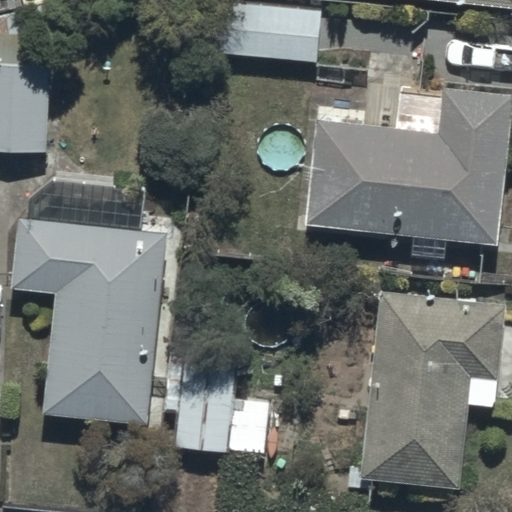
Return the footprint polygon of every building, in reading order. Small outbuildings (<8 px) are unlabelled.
[(211,0),(206,53),(314,63),(319,10),(211,0)] [(511,0),(409,0),(511,10),(511,0)] [(0,64),(0,151),(45,153),(48,66),(0,64)] [(312,122),(301,225),(493,245),(509,97),(440,90),(439,95),(411,92),(407,132),(312,122)] [(51,293),(40,412),(144,421),(160,232),(13,220),(7,290),(51,293)] [(383,293),(367,482),(458,490),(465,405),(492,408),(500,312),(473,309),(474,300),(383,293)] [(171,414),(169,450),(262,456),(263,447),(283,448),(284,430),(265,429),(267,403),(230,401),(232,360),(165,356),(162,414),(171,414)]
